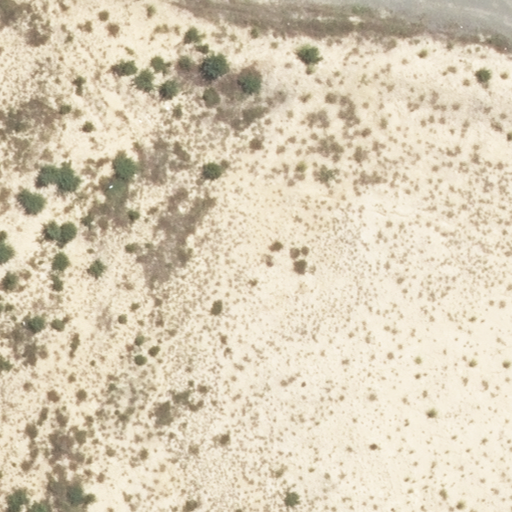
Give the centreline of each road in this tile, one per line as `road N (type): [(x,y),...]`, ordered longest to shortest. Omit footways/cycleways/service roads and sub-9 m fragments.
road 1 (unknown): [(0,285),(131,396),(335,511)]
road 2 (unknown): [(511,117),(314,0)]
road 3 (unknown): [(113,380),(40,511)]
